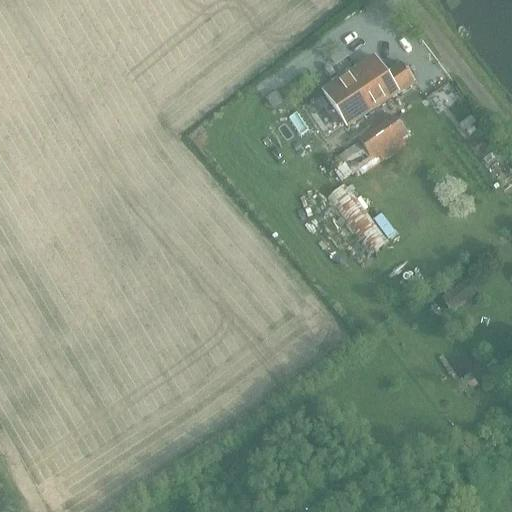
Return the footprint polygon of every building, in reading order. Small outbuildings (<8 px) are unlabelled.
[(322,93),(346,128),(413,83),(401,66),(385,76),(373,59),(322,93)] [(275,92),(265,99),(271,108),(282,101),(275,92)] [(357,142),(359,144),(338,158),(342,165),(332,173),(339,183),(357,170),(358,171),(407,137),(394,117),(357,142)] [(388,243),(344,185),(327,198),(371,256),(388,243)] [(474,296),(463,282),(440,299),(450,314),(474,296)]
